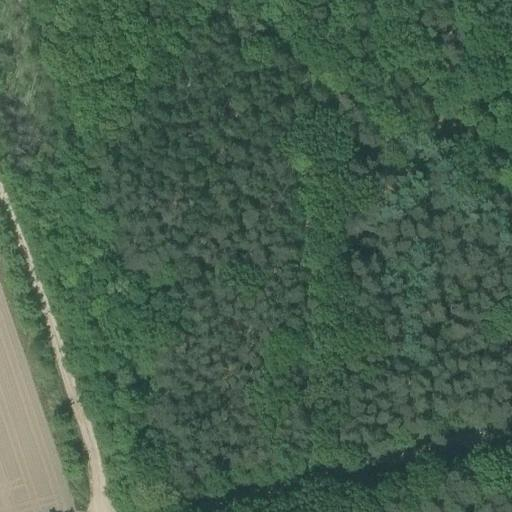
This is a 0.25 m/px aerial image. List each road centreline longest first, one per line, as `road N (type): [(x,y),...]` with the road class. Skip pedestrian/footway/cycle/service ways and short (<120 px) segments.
road 1 (track): [(511,425),(183,511)]
road 2 (unknown): [(0,196),(102,511)]
